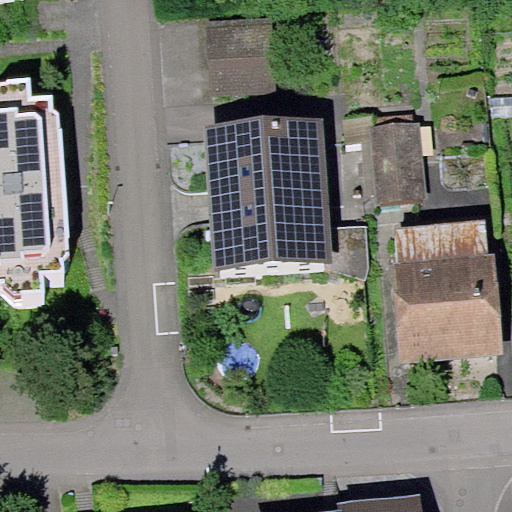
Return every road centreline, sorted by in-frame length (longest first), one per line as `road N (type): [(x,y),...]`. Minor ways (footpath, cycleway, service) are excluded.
road 1 (residential): [(121,0),(152,459)]
road 2 (residential): [(453,449),(152,459)]
road 3 (residential): [(152,459),(0,454)]
